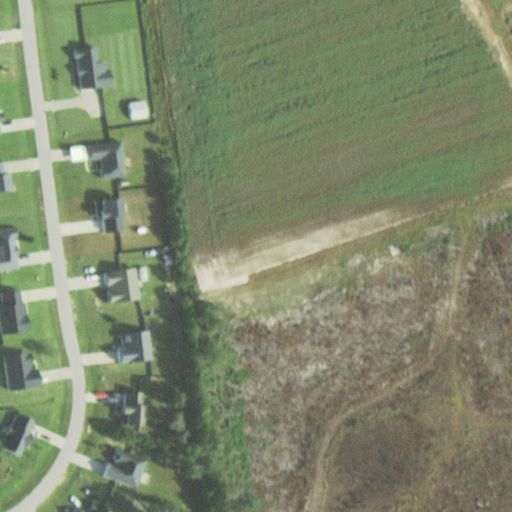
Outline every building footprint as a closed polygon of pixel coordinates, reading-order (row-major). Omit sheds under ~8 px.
[(78,89),(109,86),(107,60),(97,61),(96,47),(74,49),(78,89)] [(128,102),(129,119),(145,117),(143,100),(128,102)] [(101,179),(124,176),(121,141),(86,144),(88,160),(99,159),(101,179)] [(101,219),(103,233),(119,231),(118,217),(121,217),(119,198),(94,201),(96,219),(101,219)] [(0,229),(0,270),(19,268),(12,227),(0,229)] [(108,304),(138,300),(134,268),(104,272),(108,304)] [(0,334),(26,332),(22,290),(0,291),(0,297),(1,305),(0,304),(0,334)] [(118,363),(150,362),(149,331),(120,333),(121,348),(117,348),(118,363)] [(2,357),(8,392),(38,386),(35,368),(31,368),(28,352),(2,357)] [(120,406),(119,424),(141,425),(142,392),(124,392),(124,406),(120,406)] [(2,449),(22,454),(33,417),(12,411),(2,449)] [(105,477),(136,486),(145,457),(113,448),(105,477)]
